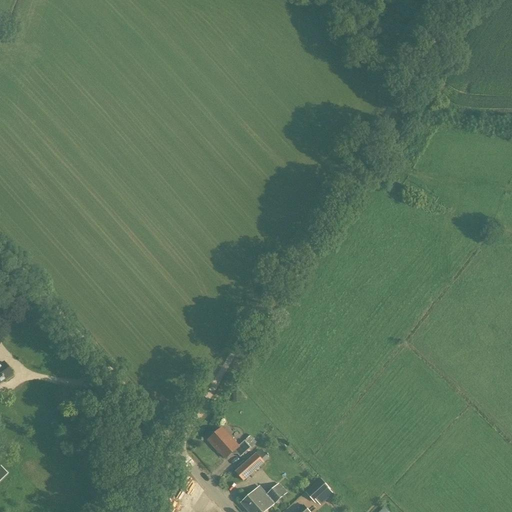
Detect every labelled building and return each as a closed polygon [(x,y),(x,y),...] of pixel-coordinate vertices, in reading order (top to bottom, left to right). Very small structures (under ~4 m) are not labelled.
[(0,382),(12,374),(3,363),(0,365),(0,382)] [(245,441),(239,447),(222,429),(208,441),(220,454),(220,453),(226,459),(232,454),(231,454),(233,452),(236,453),(240,458),(251,448),(245,441)] [(236,473),(244,482),(264,464),(256,455),(236,473)] [(287,489),(293,485),(287,479),(282,483),(287,489)] [(317,502),(330,490),(331,490),(321,479),(306,493),(315,503),(317,502)] [(241,504),(248,511),(266,511),(275,505),(288,493),(279,483),(266,494),(259,487),(241,504)]
